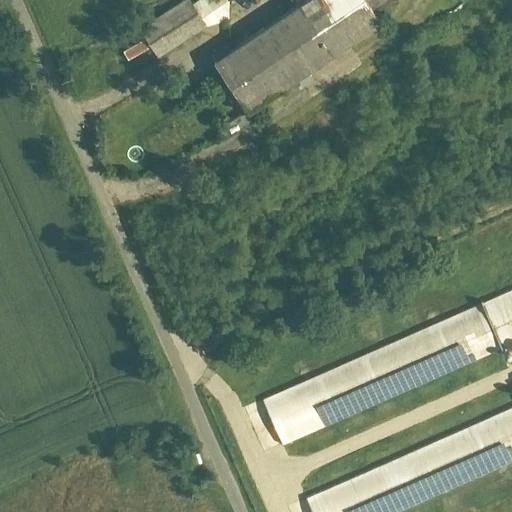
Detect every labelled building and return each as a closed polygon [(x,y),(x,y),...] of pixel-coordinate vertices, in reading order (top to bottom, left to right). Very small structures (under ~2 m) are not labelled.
[(190,0),(135,32),(152,61),(211,26),(195,0),(190,0)] [(310,0),(218,59),(252,112),(386,27),(368,0),(310,0)] [(139,38),(119,49),(124,58),(143,47),(139,38)] [(511,272),(241,391),(262,439),(511,329),(511,272)] [(511,393),(286,492),(295,511),(370,511),(511,450),(511,393)]
